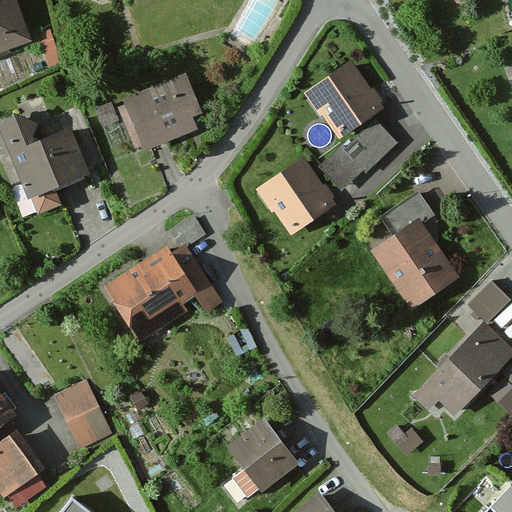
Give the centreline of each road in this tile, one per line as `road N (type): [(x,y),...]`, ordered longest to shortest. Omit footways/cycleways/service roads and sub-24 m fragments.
road 1 (residential): [(377,511),(237,291),(192,191)]
road 2 (residential): [(354,0),(511,234)]
road 3 (residential): [(0,315),(192,191)]
road 4 (residential): [(192,191),(319,10)]
